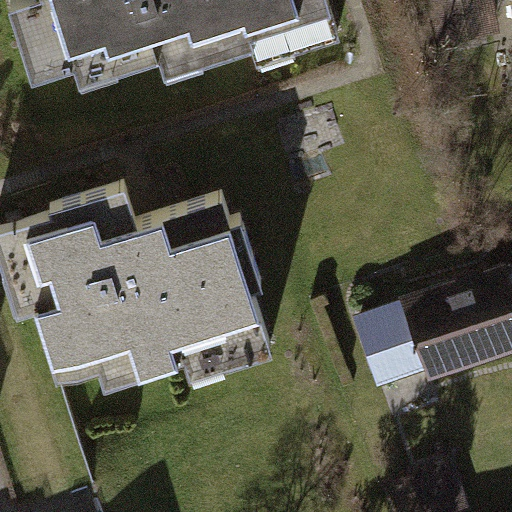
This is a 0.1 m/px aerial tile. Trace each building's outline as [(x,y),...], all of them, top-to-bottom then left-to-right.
[(13,0),(36,71),(76,59),(81,74),(163,49),(168,63),(259,35),(263,50),(340,26),(332,0),(13,0)] [(498,13),(496,0),(444,0),(447,21),(498,13)] [(53,207),(0,223),(0,250),(19,311),(38,305),(60,374),(104,360),(108,375),(187,350),(193,367),(276,341),(257,281),(266,278),(244,208),(233,211),(226,188),(140,215),(127,175),(51,199),(53,207)] [(511,286),(505,267),(347,326),(379,411),(511,361),(511,286)] [(405,511),(431,511),(453,508),(445,469),(398,478),(405,511)]
